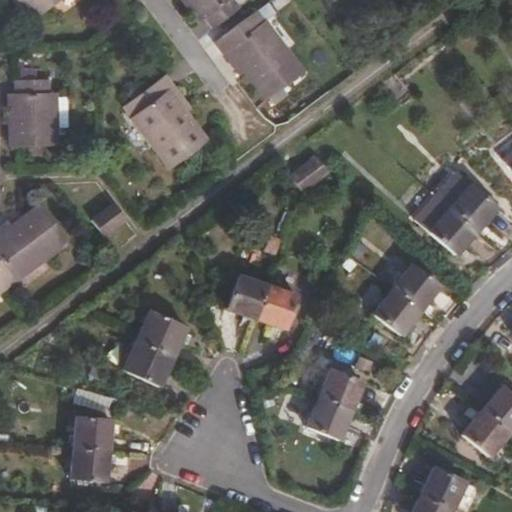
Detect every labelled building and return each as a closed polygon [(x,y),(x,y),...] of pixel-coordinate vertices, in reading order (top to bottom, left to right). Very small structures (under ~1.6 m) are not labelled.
[(181,0),(195,18),(200,15),(208,26),(235,5),(231,0),(181,0)] [(300,70),(254,9),(213,41),(220,51),(226,47),(265,96),(300,70)] [(171,64),(130,97),(179,157),(213,131),(174,80),(180,76),(171,64)] [(17,136),(62,135),(60,84),(56,84),(55,69),(21,70),(22,85),(16,85),(17,136)] [(327,172),(316,158),(290,177),(301,190),(327,172)] [(463,177),(440,200),(479,236),(500,214),(463,177)] [(479,236),(440,200),(418,222),(456,258),(479,236)] [(0,289),(9,283),(73,235),(46,201),(0,234),(0,289)] [(98,227),(109,242),(126,230),(115,215),(98,227)] [(417,272),(397,294),(422,314),(441,291),(417,272)] [(256,319),(266,289),(239,279),(227,309),(256,319)] [(299,301),(266,289),(256,319),(287,330),(299,301)] [(422,314),(397,294),(376,318),(401,338),(422,314)] [(151,316),(136,347),(170,361),(184,331),(151,316)] [(170,361),(136,347),(119,379),(155,394),(170,361)] [(331,374),(319,402),(349,415),(362,386),(331,374)] [(511,396),(506,391),(483,416),(511,438),(511,436),(511,396)] [(349,415),(319,402),(307,431),(337,443),(349,415)] [(511,438),(483,416),(464,439),(491,461),(511,438)] [(76,419),(73,454),(107,457),(109,421),(76,419)] [(104,489),(107,457),(73,454),(70,486),(104,489)] [(438,474),(424,503),(443,511),(456,511),(468,489),(438,474)] [(443,511),(424,503),(419,511),(443,511)]
